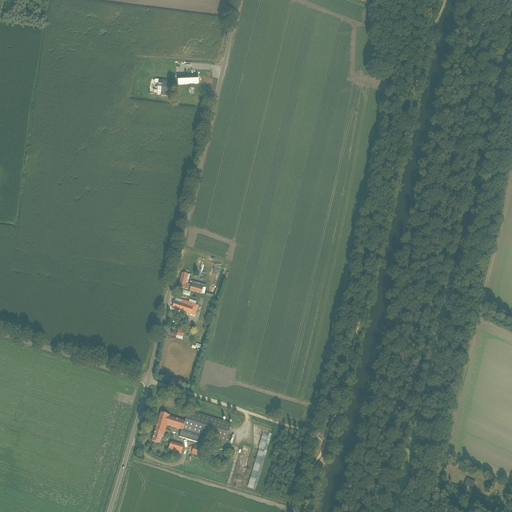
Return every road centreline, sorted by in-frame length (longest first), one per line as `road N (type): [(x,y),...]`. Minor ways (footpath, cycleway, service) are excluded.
road 1 (unclassified): [(148,380),(239,0)]
road 2 (track): [(429,511),(511,165)]
road 3 (track): [(325,437),(148,380)]
road 4 (unclassified): [(148,380),(0,332)]
road 5 (unclassified): [(108,511),(148,380)]
